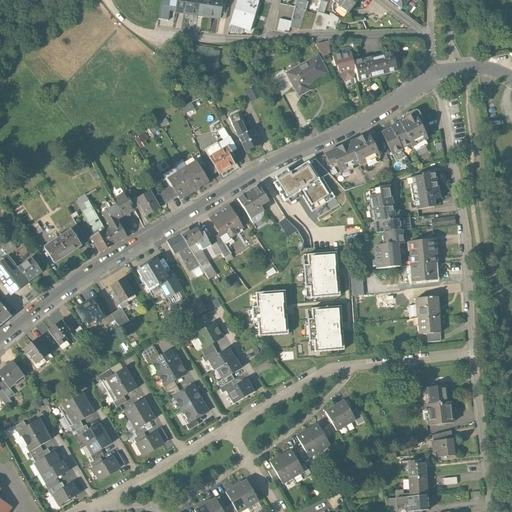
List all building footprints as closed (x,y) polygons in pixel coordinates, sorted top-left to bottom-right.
[(170,7),(176,7),(176,0),(164,0),(159,19),(168,21),(170,7)] [(176,0),(176,7),(175,13),(198,16),(200,0),(176,0)] [(200,0),(198,16),(221,19),(221,18),(222,7),(223,0),(200,0)] [(259,2),(252,0),(237,0),(230,26),(250,32),(259,2)] [(308,2),(299,0),(297,0),(292,23),(291,28),(299,30),(305,12),(308,2)] [(330,0),(349,14),(357,5),(350,0),(330,0)] [(389,0),(401,9),(408,0),(389,0)] [(321,1),(317,12),(324,14),(327,3),(321,1)] [(299,30),(312,30),(316,15),(305,12),(299,30)] [(327,27),(330,16),(324,14),(317,12),(316,15),(312,30),(326,30),(327,27)] [(340,20),(331,13),(330,16),(327,27),(337,30),(340,20)] [(292,23),(280,20),(277,32),(289,35),(291,28),(292,23)] [(328,42),(316,45),(323,58),(324,58),(329,55),(331,54),(328,42)] [(275,55),(273,49),(267,51),(270,57),(275,55)] [(351,51),(332,56),(335,68),(337,67),(339,74),(340,74),(342,79),(345,82),(353,80),(355,76),(354,70),(356,70),(354,62),(351,51)] [(373,57),(378,77),(398,72),(393,52),(373,57)] [(330,75),(319,55),(300,65),(298,63),(294,65),(296,67),(285,73),(294,90),(299,98),(312,91),(309,86),(330,75)] [(373,57),(354,62),(356,70),(359,82),(378,77),(373,57)] [(294,90),(285,73),(283,70),(271,76),(282,96),(294,90)] [(220,86),(215,75),(208,79),(213,89),(220,86)] [(256,90),(246,95),(251,104),(260,99),(256,90)] [(195,109),(192,103),(181,108),(184,114),(195,109)] [(404,120),(400,123),(411,146),(415,152),(428,145),(426,142),(430,140),(424,125),(425,122),(420,111),(416,110),(404,116),(404,120)] [(169,124),(166,119),(160,122),(163,127),(169,124)] [(261,145),(254,129),(248,132),(242,121),(233,126),(237,133),(243,147),(246,153),(261,145)] [(391,127),(392,129),(402,151),(411,146),(400,123),(391,127)] [(159,130),(156,124),(149,128),(152,134),(159,130)] [(392,129),(382,134),(393,157),(403,153),(402,151),(392,129)] [(135,138),(141,148),(150,142),(144,133),(135,138)] [(243,147),(237,133),(230,137),(237,150),(243,147)] [(370,133),(350,143),(325,155),(331,169),(338,166),(341,174),(360,165),(361,168),(382,158),(370,133)] [(228,147),(231,153),(237,150),(230,137),(219,143),(223,150),(228,147)] [(223,150),(219,143),(205,151),(209,158),(223,150)] [(223,150),(209,158),(211,162),(218,172),(220,176),(236,166),(232,160),(235,158),(231,153),(228,147),(223,150)] [(289,170),(286,167),(269,178),(284,202),(299,193),(312,212),(334,199),(321,178),(327,174),(315,160),(310,163),(307,159),(289,170)] [(176,168),(174,169),(177,173),(187,167),(182,160),(174,165),(176,168)] [(196,161),(187,167),(200,190),(210,183),(207,178),(200,168),(196,161)] [(212,175),(218,172),(211,162),(206,165),(212,175)] [(206,165),(200,168),(207,178),(212,175),(206,165)] [(187,167),(177,173),(190,196),(200,190),(187,167)] [(163,176),(170,187),(172,186),(168,179),(177,173),(174,169),(163,176)] [(100,179),(96,173),(91,175),(94,181),(100,179)] [(177,173),(168,179),(172,186),(178,196),(182,201),(190,196),(177,173)] [(442,200),(437,173),(420,175),(421,177),(407,179),(408,187),(411,186),(414,203),(416,203),(417,211),(437,208),(435,201),(442,200)] [(270,203),(259,185),(237,199),(251,221),(265,212),(263,208),(270,203)] [(165,204),(178,196),(172,186),(170,187),(159,194),(165,204)] [(395,212),(391,186),(369,189),(372,213),(376,212),(378,222),(401,220),(400,211),(395,212)] [(150,191),(136,200),(141,208),(146,217),(161,209),(150,191)] [(126,194),(114,200),(124,218),(136,211),(130,201),(126,194)] [(95,236),(105,231),(86,197),(76,202),(95,236)] [(136,211),(141,208),(136,200),(135,198),(130,201),(136,211)] [(105,231),(114,247),(128,239),(118,221),(124,218),(114,200),(107,204),(110,209),(101,214),(109,228),(105,231)] [(243,229),(229,206),(208,219),(219,235),(223,241),(229,237),(232,239),(237,236),(237,233),(243,229)] [(455,217),(437,219),(438,227),(456,224),(455,217)] [(298,231),(285,219),(278,224),(288,238),(298,231)] [(401,220),(378,222),(375,223),(376,235),(385,234),(403,232),(412,231),(411,219),(401,220)] [(43,233),(37,223),(25,231),(31,240),(43,233)] [(189,229),(181,234),(201,267),(205,273),(209,280),(217,276),(202,252),(210,248),(212,247),(204,233),(201,235),(198,229),(191,233),(189,229)] [(82,247),(70,230),(57,239),(68,256),(82,247)] [(114,247),(105,231),(95,236),(91,239),(94,244),(91,246),(93,249),(96,248),(100,255),(114,247)] [(403,232),(385,234),(385,237),(383,238),(384,246),(374,247),(376,262),(373,262),(374,268),(376,268),(377,271),(402,268),(399,246),(405,245),(403,232)] [(181,234),(167,242),(175,256),(179,254),(191,273),(201,267),(181,234)] [(223,241),(219,235),(213,238),(216,244),(223,255),(226,262),(233,258),(223,241)] [(16,249),(6,236),(0,240),(0,245),(8,256),(16,249)] [(54,265),(68,256),(57,239),(43,249),(54,265)] [(434,241),(406,244),(408,268),(433,266),(437,265),(434,241)] [(216,244),(212,247),(210,248),(216,259),(223,255),(216,244)] [(340,296),(338,278),(335,278),(334,269),(337,268),(336,253),(307,255),(308,266),(303,266),(305,288),(310,288),(310,299),(340,296)] [(0,280),(11,295),(28,282),(18,268),(9,257),(5,260),(1,259),(0,259),(0,280)] [(34,263),(31,258),(18,268),(28,282),(41,272),(36,265),(39,263),(37,261),(34,263)] [(168,278),(157,259),(136,271),(141,278),(144,284),(148,292),(159,286),(167,300),(183,291),(173,275),(168,278)] [(433,266),(408,268),(410,283),(435,281),(433,266)] [(201,267),(191,273),(195,279),(205,273),(201,267)] [(276,274),(273,269),(266,273),(269,278),(276,274)] [(363,284),(362,273),(352,274),(355,296),(364,295),(363,284)] [(243,284),(235,274),(226,280),(234,290),(243,284)] [(144,284),(141,278),(136,281),(139,287),(144,284)] [(125,279),(110,288),(113,295),(120,306),(126,302),(136,297),(125,279)] [(32,288),(23,296),(28,302),(37,294),(32,288)] [(288,335),(286,315),(283,315),(282,306),(286,306),(284,291),(255,293),(256,307),(252,308),(253,324),(258,323),(259,337),(288,335)] [(395,294),(377,296),(378,309),(397,306),(396,297),(395,294)] [(120,306),(113,295),(112,296),(120,310),(122,310),(128,306),(126,302),(120,306)] [(93,298),(75,310),(87,327),(94,323),(97,326),(107,319),(93,298)] [(439,298),(415,300),(416,306),(409,307),(410,320),(414,320),(441,318),(439,298)] [(207,311),(200,299),(190,305),(197,317),(207,311)] [(221,305),(217,300),(212,303),(216,308),(221,305)] [(0,327),(0,328),(12,318),(0,303),(0,327)] [(344,350),(342,332),(339,332),(338,323),(342,322),(340,307),(311,309),(312,320),(307,320),(309,342),(314,342),(314,353),(344,350)] [(120,310),(111,316),(119,329),(130,323),(122,310),(120,310)] [(441,318),(414,320),(414,327),(419,327),(420,337),(428,336),(440,335),(442,335),(441,318)] [(62,322),(47,333),(59,348),(74,337),(62,322)] [(225,338),(216,323),(194,335),(203,350),(212,345),(225,338)] [(80,328),(75,331),(82,340),(86,337),(80,328)] [(242,333),(239,328),(233,331),(236,337),(242,333)] [(440,335),(428,336),(428,344),(441,342),(440,335)] [(50,355),(38,339),(23,350),(31,360),(29,361),(37,371),(46,364),(43,360),(50,355)] [(212,345),(203,350),(201,351),(205,357),(216,351),(212,345)] [(150,364),(161,358),(154,347),(141,354),(147,365),(150,364)] [(235,360),(229,349),(218,356),(208,361),(214,372),(216,370),(235,360)] [(161,358),(150,364),(157,377),(181,364),(174,350),(161,358)] [(208,361),(218,356),(216,351),(205,357),(202,358),(205,363),(208,361)] [(235,360),(216,370),(222,380),(232,375),(242,369),(236,359),(235,360)] [(12,361),(0,370),(0,377),(4,382),(9,389),(25,377),(12,361)] [(181,364),(157,377),(164,388),(174,382),(187,375),(181,364)] [(98,377),(102,383),(113,377),(109,370),(98,377)] [(113,377),(102,383),(108,393),(132,379),(126,370),(113,377)] [(232,375),(222,380),(218,383),(221,387),(231,381),(235,379),(232,375)] [(132,379),(108,393),(114,403),(124,398),(138,390),(132,379)] [(255,393),(247,379),(234,387),(226,392),(233,405),(255,393)] [(226,392),(234,387),(231,381),(221,387),(219,388),(223,394),(226,392)] [(9,389),(4,382),(0,384),(0,388),(9,400),(14,396),(9,389)] [(174,382),(164,388),(169,398),(180,392),(174,382)] [(195,386),(172,398),(180,412),(202,400),(195,386)] [(426,397),(427,406),(450,403),(448,386),(423,389),(424,398),(426,397)] [(0,388),(0,399),(7,408),(12,404),(9,400),(0,388)] [(83,395),(59,409),(64,418),(88,404),(83,395)] [(124,398),(114,403),(117,408),(127,402),(124,398)] [(143,400),(123,412),(129,422),(149,410),(143,400)] [(202,400),(180,412),(187,425),(197,420),(210,413),(202,400)] [(42,408),(38,401),(32,404),(36,411),(42,408)] [(345,402),(335,408),(346,428),(357,422),(352,413),(345,402)] [(427,406),(426,406),(428,428),(454,425),(452,403),(450,403),(427,406)] [(88,404),(64,418),(70,428),(81,423),(94,414),(88,404)] [(335,408),(325,413),(331,422),(337,433),(346,428),(335,408)] [(149,410),(129,422),(134,432),(144,426),(155,420),(149,410)] [(357,410),(352,413),(357,422),(358,425),(364,422),(357,410)] [(45,431),(39,420),(27,427),(16,433),(22,444),(45,431)] [(197,420),(187,425),(185,427),(188,433),(201,426),(197,420)] [(13,428),(16,433),(27,427),(24,422),(13,428)] [(325,425),(326,428),(331,438),(338,434),(337,433),(331,422),(325,425)] [(81,423),(70,428),(73,434),(76,432),(84,428),(81,423)] [(89,431),(79,437),(85,447),(105,435),(100,425),(89,431)] [(307,431),(320,454),(331,448),(327,440),(321,431),(318,425),(307,431)] [(84,428),(76,432),(79,437),(89,431),(86,426),(84,428)] [(144,426),(134,432),(137,437),(144,433),(147,432),(144,426)] [(326,428),(321,431),(327,440),(331,438),(326,428)] [(12,436),(8,430),(1,434),(5,440),(12,436)] [(45,431),(22,444),(29,454),(40,447),(51,441),(45,431)] [(147,438),(136,445),(143,457),(163,446),(161,442),(166,439),(161,431),(147,438)] [(307,431),(296,437),(302,448),(310,460),(320,454),(307,431)] [(432,436),(433,442),(452,440),(452,431),(432,436)] [(133,440),(136,445),(147,438),(144,433),(137,437),(133,440)] [(105,435),(85,447),(91,458),(101,451),(111,446),(105,435)] [(452,440),(433,442),(434,454),(437,453),(438,459),(456,457),(454,440),(452,440)] [(43,452),(40,447),(29,454),(27,456),(29,460),(31,459),(43,452)] [(310,460),(302,448),(298,450),(305,463),(310,460)] [(43,452),(31,459),(34,464),(48,456),(45,451),(43,452)] [(101,451),(91,458),(93,462),(101,458),(104,456),(101,451)] [(281,457),(294,480),(305,474),(301,467),(291,451),(281,457)] [(34,464),(32,465),(37,474),(59,462),(53,453),(48,456),(34,464)] [(104,463),(93,470),(100,481),(119,470),(116,467),(122,463),(117,455),(104,463)] [(281,457),(270,463),(274,470),(279,479),(283,486),(294,480),(281,457)] [(90,464),(93,470),(104,463),(101,458),(93,462),(90,464)] [(62,460),(59,462),(37,474),(43,485),(55,478),(68,471),(62,460)] [(400,471),(409,471),(408,462),(399,463),(400,471)] [(421,462),(408,462),(409,471),(409,479),(428,478),(427,464),(421,465),(421,462)] [(305,464),(301,467),(305,474),(306,476),(310,474),(305,464)] [(279,479),(274,470),(268,473),(274,482),(279,479)] [(43,485),(49,495),(61,488),(55,478),(43,485)] [(251,478),(246,481),(253,492),(258,489),(251,478)] [(428,478),(409,479),(410,495),(410,498),(429,497),(428,478)] [(456,478),(442,479),(443,486),(457,485),(456,478)] [(61,488),(49,495),(56,506),(74,496),(71,492),(77,489),(73,481),(61,488)] [(246,481),(236,487),(250,510),(260,504),(253,492),(246,481)] [(236,487),(225,494),(232,505),(235,511),(246,511),(250,510),(236,487)] [(0,492),(1,491),(0,490),(0,511),(10,511),(13,509),(0,500),(0,492)] [(430,511),(429,497),(410,498),(396,499),(397,506),(408,506),(408,511),(430,511)] [(222,511),(221,511),(215,499),(205,505),(208,511),(222,511)] [(397,506),(396,499),(386,500),(386,511),(394,511),(397,511),(397,506)]
